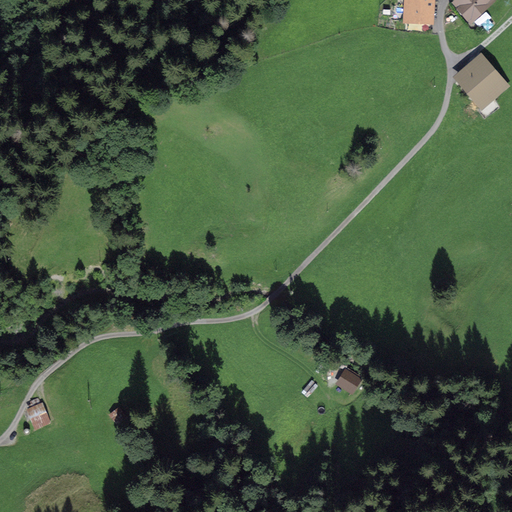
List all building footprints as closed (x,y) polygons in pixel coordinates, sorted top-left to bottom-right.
[(407,0),(406,20),(432,22),(433,0),(427,0),(407,0)] [(493,0),(461,0),(456,5),(471,23),(494,1),(493,0)] [(458,77),(483,106),(506,86),(481,57),(458,77)] [(361,377),(348,369),(339,383),(352,391),(361,377)] [(30,411),(37,428),(48,423),(38,399),(32,402),(35,408),(30,411)] [(111,415),(118,424),(126,418),(119,410),(111,415)]
